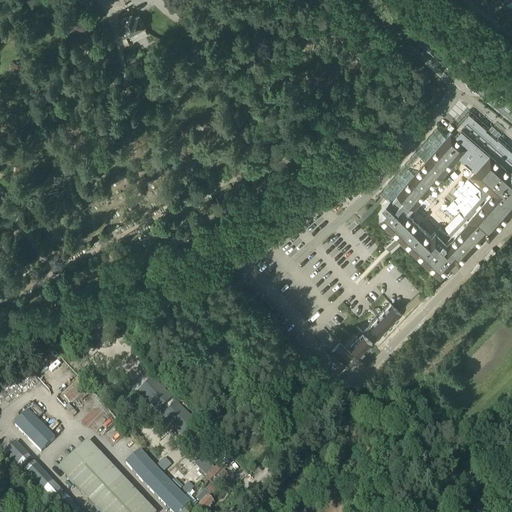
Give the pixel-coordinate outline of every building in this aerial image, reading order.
[(133,18),(131,15),(121,20),(123,24),(117,26),(124,38),(126,37),(144,27),(138,16),(133,18)] [(126,59),(127,64),(137,59),(134,53),(131,52),(125,55),(126,59)] [(279,118),(283,114),(278,110),(274,114),(279,118)] [(511,148),(498,136),(496,139),(487,131),(490,128),(471,112),(452,133),(450,131),(446,136),(438,128),(382,191),(389,197),(381,205),(386,210),(379,217),(401,238),(440,276),(448,267),(454,273),(461,265),(459,263),(486,235),(489,238),(511,211),(511,148)] [(355,196),(365,188),(358,180),(349,189),(355,196)] [(345,205),(350,201),(342,191),(337,195),(345,205)] [(419,294),(400,310),(404,315),(423,298),(419,294)] [(370,326),(380,335),(400,315),(390,306),(370,326)] [(360,356),(372,344),(362,334),(350,346),(360,356)] [(344,363),(352,355),(339,343),(331,351),(344,363)] [(158,412),(171,400),(150,379),(138,391),(158,412)] [(70,405),(83,394),(76,386),(63,397),(70,405)] [(175,404),(161,417),(170,427),(174,424),(185,440),(197,428),(175,404)] [(41,453),(55,439),(29,413),(15,426),(41,453)] [(153,511),(86,441),(57,469),(98,511),(153,511)] [(59,511),(80,511),(16,444),(5,455),(59,511)] [(141,452),(126,465),(142,483),(170,511),(182,511),(184,510),(190,504),(184,498),(179,493),(165,478),(141,452)] [(208,462),(199,470),(210,482),(220,472),(216,467),(214,469),(208,462)] [(230,476),(224,470),(221,473),(227,479),(230,476)] [(217,489),(212,484),(206,490),(211,495),(217,489)] [(187,485),(179,493),(184,498),(193,488),(190,485),(188,486),(187,485)] [(200,511),(207,511),(214,505),(208,499),(211,496),(206,492),(197,501),(201,505),(197,509),(200,511)]
